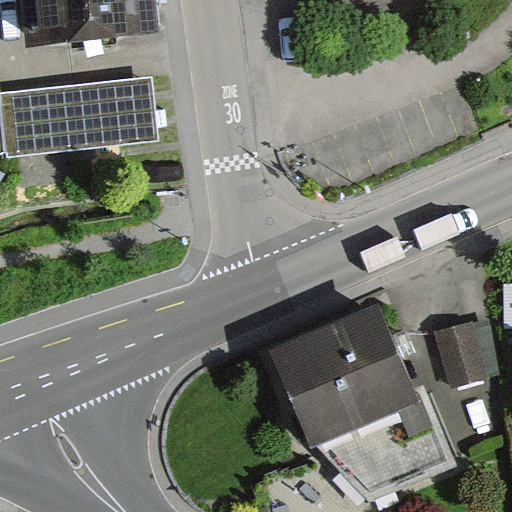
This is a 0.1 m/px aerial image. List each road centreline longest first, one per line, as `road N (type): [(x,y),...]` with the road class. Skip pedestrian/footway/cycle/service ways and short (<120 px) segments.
road 1 (residential): [(266,296),(237,218),(207,0)]
road 2 (tertiary): [(266,296),(511,189)]
road 3 (tertiary): [(26,389),(266,296)]
road 4 (unclassified): [(26,389),(68,451),(125,511)]
